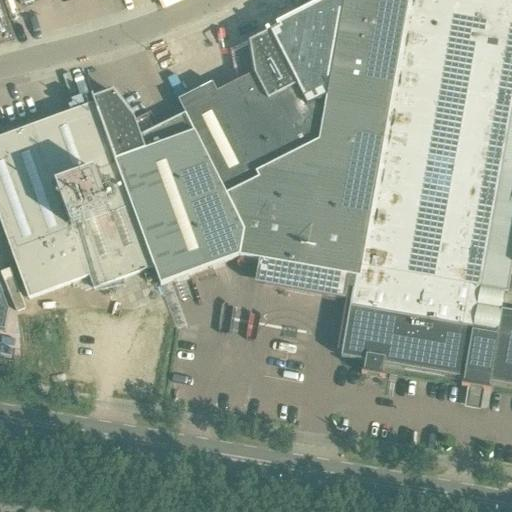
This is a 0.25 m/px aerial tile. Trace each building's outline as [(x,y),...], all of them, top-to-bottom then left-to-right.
[(105,100),(93,101),(94,104),(154,267),(161,286),(237,258),(260,262),(255,286),(345,302),(347,290),(355,291),(355,295),(352,309),(342,357),(366,361),(364,375),(382,378),(385,364),(469,379),(465,400),(479,402),(483,381),(511,386),(511,293),(507,293),(478,288),(511,96),(511,0),(407,0),(407,2),(398,0),(328,0),(302,13),(279,25),(276,26),(276,27),(278,29),(270,34),(268,31),(268,30),(265,32),(266,32),(267,35),(232,53),(245,78),(235,83),(215,94),(210,84),(176,101),(183,114),(139,136),(133,121),(127,123),(115,104),(105,100)] [(92,104),(0,139),(0,218),(30,299),(74,282),(77,290),(91,285),(93,290),(154,267),(92,104)] [(0,331),(5,333),(9,312),(0,290),(0,331)] [(123,336),(123,315),(74,313),(73,335),(123,336)] [(141,356),(141,363),(189,365),(190,340),(133,338),(132,356),(141,356)]
